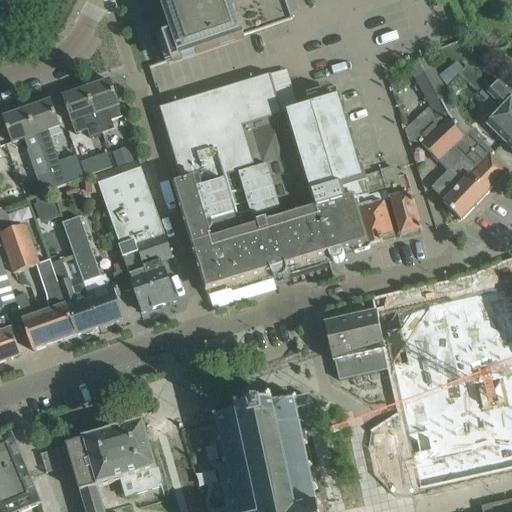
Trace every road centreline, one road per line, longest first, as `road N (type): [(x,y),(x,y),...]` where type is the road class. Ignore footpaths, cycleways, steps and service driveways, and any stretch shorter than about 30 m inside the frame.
road 1 (unclassified): [(0,396),(305,301)]
road 2 (residential): [(428,505),(402,509),(386,426),(324,390),(305,301)]
road 3 (unclassified): [(305,301),(474,258),(511,229)]
road 4 (residential): [(0,80),(50,63),(85,28),(99,0)]
